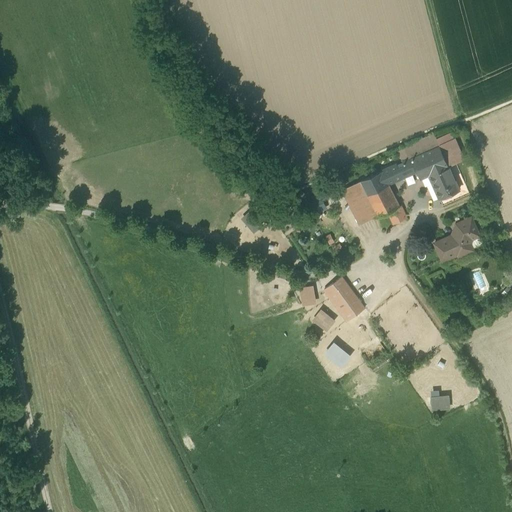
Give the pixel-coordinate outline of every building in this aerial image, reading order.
[(434,133),(376,159),(381,171),(387,182),(387,181),(416,169),(420,179),(429,175),(449,166),(434,133)] [(449,166),(429,175),(439,198),(459,189),(449,166)] [(381,171),(360,180),(378,216),(400,206),(387,181),(387,182),(381,171)] [(378,216),(360,180),(342,189),(360,225),(378,216)] [(317,213),(326,207),(320,198),(311,205),(317,213)] [(252,212),(243,219),(254,231),(262,224),(252,212)] [(456,229),(454,234),(452,235),(451,237),(448,236),(434,243),(443,261),(458,254),(460,255),(471,250),(472,248),(470,243),(472,238),(479,235),(471,217),(456,223),(458,228),(456,229)] [(365,308),(341,276),(324,289),(347,321),(365,308)] [(315,302),(313,287),(302,289),(304,304),(315,302)] [(334,321),(321,311),(314,319),(328,330),(334,321)] [(351,356),(336,342),(327,352),(343,366),(351,356)] [(434,410),(450,409),(449,396),(433,397),(434,410)]
